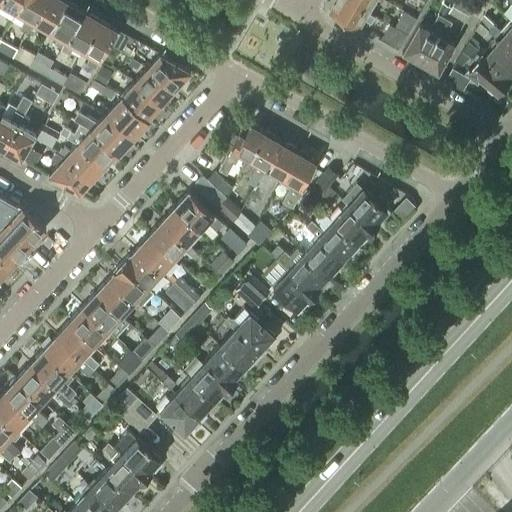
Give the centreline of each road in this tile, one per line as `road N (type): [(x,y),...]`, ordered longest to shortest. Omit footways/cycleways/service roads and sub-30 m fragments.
road 1 (residential): [(170,511),(445,192)]
road 2 (secondary): [(511,280),(300,511)]
road 3 (residential): [(236,71),(445,192)]
road 4 (residential): [(498,130),(301,17)]
road 5 (residential): [(98,226),(236,71)]
road 6 (residential): [(0,330),(98,226)]
road 7 (residential): [(113,0),(236,71)]
road 8 (unclassified): [(425,511),(511,416)]
